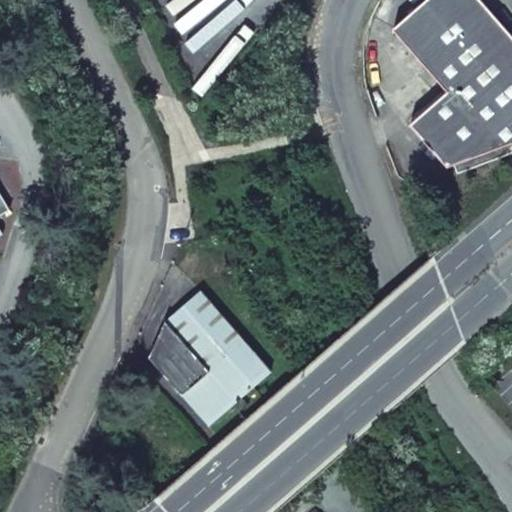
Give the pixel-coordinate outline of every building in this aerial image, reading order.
[(511,35),(481,0),(426,0),(393,29),(448,91),(410,124),(448,167),(511,143),(511,35)] [(108,129),(92,138),(104,161),(121,153),(108,129)] [(0,190),(0,236),(3,234),(0,229),(0,216),(11,210),(0,190)] [(419,193),(410,196),(415,212),(424,209),(419,193)] [(271,372),(201,291),(167,320),(211,372),(183,395),(210,426),(271,372)] [(151,356),(183,395),(211,372),(167,320),(151,356)]
